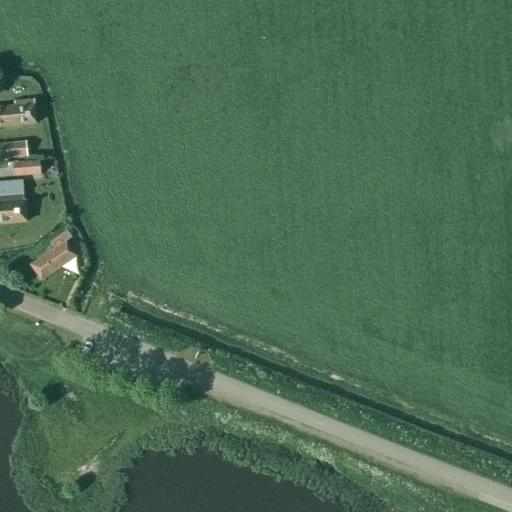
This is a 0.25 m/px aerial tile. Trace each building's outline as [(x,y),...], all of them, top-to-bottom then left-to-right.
[(0,108),(0,127),(36,124),(34,101),(14,102),(14,107),(0,108)] [(26,142),(0,144),(0,159),(27,158),(26,142)] [(13,163),(14,177),(40,175),(39,161),(13,163)] [(0,225),(26,224),(24,202),(22,202),(21,185),(0,186),(0,225)] [(30,265),(41,281),(76,256),(66,242),(72,238),(67,231),(48,244),(52,250),(30,265)]
